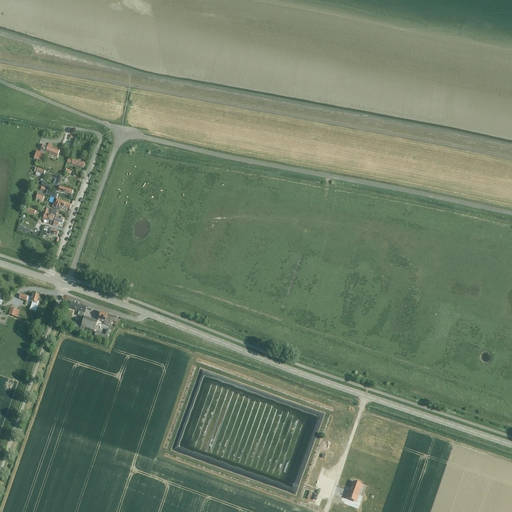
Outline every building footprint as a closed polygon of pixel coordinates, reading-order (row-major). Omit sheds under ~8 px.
[(47,147),(46,152),(57,157),(59,152),(51,148),(52,145),(49,144),(47,147)] [(37,151),(34,159),(42,162),(43,159),(45,152),(46,152),(47,147),(43,145),(40,153),(37,151)] [(83,168),(85,164),(85,163),(84,163),(83,164),(73,160),(71,164),(83,168)] [(36,175),(43,177),(43,178),(44,178),(46,172),(36,168),(34,172),(36,173),(36,175)] [(60,187),(63,179),(52,175),(51,178),(57,180),(55,185),(60,187)] [(59,186),(58,191),(71,196),(73,191),(63,188),(59,186)] [(38,193),(36,199),(40,201),(39,202),(42,203),(44,197),(45,195),(42,194),(38,193)] [(55,204),(54,208),(58,210),(60,206),(70,209),(71,205),(61,201),(57,200),(55,204)] [(44,209),(43,214),(44,215),(43,219),(52,222),(54,217),(53,216),(50,215),(49,215),(50,210),(44,209)] [(58,227),(59,224),(62,225),(63,221),(61,220),(61,219),(58,218),(58,219),(55,218),(54,222),(53,226),(58,227)] [(58,232),(58,231),(48,228),(47,231),(50,232),(49,234),(57,236),(58,232)] [(20,295),(18,299),(30,302),(30,303),(32,303),(30,311),(36,312),(39,303),(37,302),(39,296),(36,296),(36,295),(34,294),(33,295),(32,294),(31,298),(20,295)] [(86,308),(70,303),(69,308),(79,312),(77,316),(80,317),(79,321),(82,322),(86,308)] [(107,315),(100,313),(98,320),(104,322),(103,325),(110,327),(112,322),(115,323),(117,318),(107,315)] [(97,322),(84,318),(79,333),(81,334),(83,328),(94,332),(97,322)] [(106,342),(110,332),(106,330),(104,335),(95,332),(93,337),(106,342)] [(349,491),(346,500),(348,500),(348,498),(356,501),(362,486),(353,483),(350,491),(349,491)]
